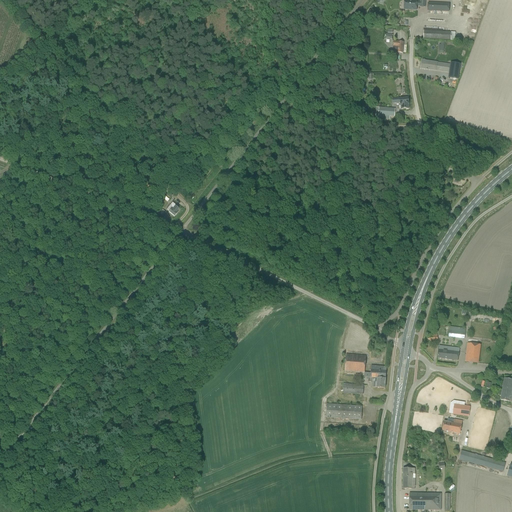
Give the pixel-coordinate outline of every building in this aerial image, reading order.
[(424,7),(424,0),(420,0),(420,3),(416,3),(417,2),(404,1),(404,10),(416,10),(416,6),(420,6),(420,7),(424,7)] [(449,4),(427,3),(427,11),(449,12),(449,4)] [(451,33),(429,31),(424,31),(423,39),(428,39),(451,40),(451,33)] [(398,54),(398,53),(402,53),(403,42),(393,42),(392,54),(398,54)] [(450,64),(427,61),(422,60),(421,69),(436,71),(448,73),(450,64)] [(450,63),(448,78),(458,79),(460,64),(450,63)] [(401,110),(404,109),(409,109),(408,105),(409,105),(408,98),(392,99),(392,104),(400,103),(400,106),(401,110)] [(389,119),(390,116),(394,116),(395,109),(376,108),(375,115),(375,118),(389,119)] [(178,210),(174,207),(175,206),(174,205),(175,205),(172,203),(166,210),(169,212),(168,212),(174,217),(177,212),(176,212),(178,210)] [(155,213),(158,210),(151,204),(148,207),(155,213)] [(157,213),(164,219),(168,215),(162,210),(160,212),(159,210),(157,213)] [(449,327),(448,337),(464,339),(465,334),(465,329),(449,327)] [(478,364),(478,360),(480,345),(479,345),(471,344),(469,344),(467,343),(466,357),(465,362),(478,364)] [(437,358),(458,361),(459,349),(449,348),(439,346),(437,358)] [(345,360),(344,371),(349,371),(355,372),(356,372),(364,373),(366,357),(346,355),(345,360)] [(364,373),(364,377),(368,378),(368,382),(372,382),(371,388),(380,388),(385,389),(386,367),(371,366),(370,373),(364,373)] [(500,400),(511,402),(511,380),(504,379),(500,400)] [(362,395),(363,386),(343,384),(342,393),(362,395)] [(326,417),(346,419),(361,420),(362,407),(347,406),(327,404),(326,417)] [(454,405),(453,414),(457,415),(469,417),(470,408),(454,405)] [(447,422),(443,421),(442,431),(460,434),(462,421),(447,419),(447,422)] [(459,460),(503,472),(505,463),(461,451),(459,460)] [(412,489),(412,487),(412,474),(414,474),(415,469),(403,469),(403,489),(412,489)] [(441,494),(432,494),(409,494),(409,510),(441,510),(441,494)]
